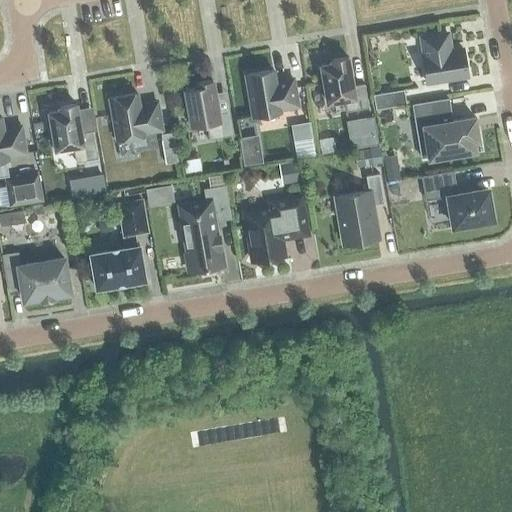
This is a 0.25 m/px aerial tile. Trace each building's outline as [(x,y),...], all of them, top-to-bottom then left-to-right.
[(422,56),(426,83),(467,76),(463,49),(450,51),(447,34),(421,38),(424,56),(422,56)] [(364,84),(352,86),(347,57),(330,60),(331,64),(320,66),(326,103),(344,100),(346,112),(368,108),(364,84)] [(252,117),(280,112),(279,109),(297,106),(292,79),(279,81),(279,84),(275,84),(272,70),(245,75),(252,117)] [(184,109),(187,123),(190,122),(191,126),(206,124),(209,140),(233,136),(229,112),(217,114),(212,81),(195,84),(196,87),(185,89),(188,109),(184,109)] [(373,95),(375,109),(405,104),(403,90),(373,95)] [(136,94),(109,98),(116,140),(117,140),(133,137),(144,136),(143,133),(161,130),(156,102),(142,105),(143,107),(139,108),(136,94)] [(428,157),(429,159),(475,151),(472,133),(477,132),(474,117),(452,121),(448,99),(412,105),(414,116),(421,115),(423,128),(416,129),(421,158),(428,157)] [(73,151),(75,163),(97,159),(93,135),(81,137),(75,104),(59,107),(59,111),(48,113),(56,154),(73,151)] [(7,157),(25,154),(20,126),(7,128),(7,131),(3,132),(1,117),(0,117),(0,160),(8,159),(7,157)] [(373,118),(349,122),(353,147),(377,143),(373,118)] [(308,125),(292,127),(295,141),(310,139),(308,125)] [(163,149),(174,147),(172,133),(160,135),(163,149)] [(133,137),(117,140),(120,159),(136,156),(133,137)] [(356,168),(372,165),(369,150),(353,152),(356,168)] [(243,166),(262,163),(260,151),(241,154),(243,166)] [(281,184),(301,181),(298,161),(278,165),(281,184)] [(386,181),(399,179),(397,166),(385,168),(386,181)] [(425,200),(447,197),(452,227),(492,220),(487,190),(456,195),(452,171),(421,176),(425,200)] [(335,196),(344,245),(377,239),(371,205),(383,203),(378,174),(365,176),(368,191),(335,196)] [(10,187),(14,205),(41,200),(37,175),(13,179),(15,186),(10,187)] [(91,178),(93,193),(104,191),(101,176),(91,178)] [(180,206),(187,252),(186,253),(189,272),(222,266),(219,248),(221,248),(219,235),(217,235),(213,213),(228,210),(224,187),(204,190),(206,202),(180,206)] [(145,190),(148,206),(157,205),(155,188),(145,190)] [(243,212),(252,262),(283,256),(280,238),(307,234),(300,196),(270,202),(271,207),(243,212)] [(79,220),(90,216),(84,200),(73,204),(79,220)] [(147,231),(141,200),(118,204),(125,248),(89,255),(96,289),(145,280),(139,245),(135,246),(133,234),(147,231)] [(0,226),(24,223),(22,210),(0,213),(0,226)] [(69,292),(63,258),(15,267),(13,254),(1,256),(6,283),(20,280),(24,300),(40,297),(41,299),(52,296),(52,295),(69,292)]
